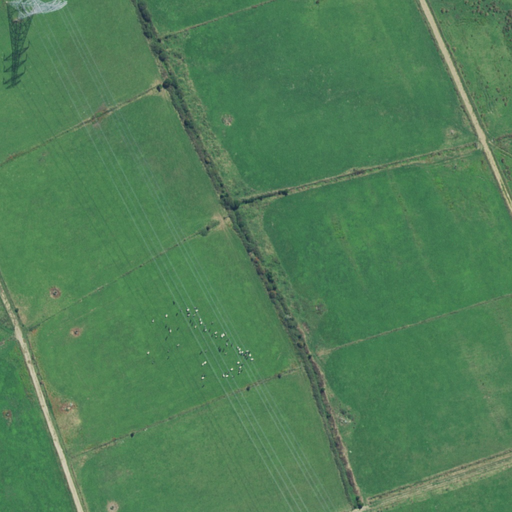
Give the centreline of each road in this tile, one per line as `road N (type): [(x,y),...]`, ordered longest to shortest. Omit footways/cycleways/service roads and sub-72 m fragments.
road 1 (track): [(82,511),(0,290)]
road 2 (track): [(511,206),(421,0)]
road 3 (track): [(351,511),(511,457)]
